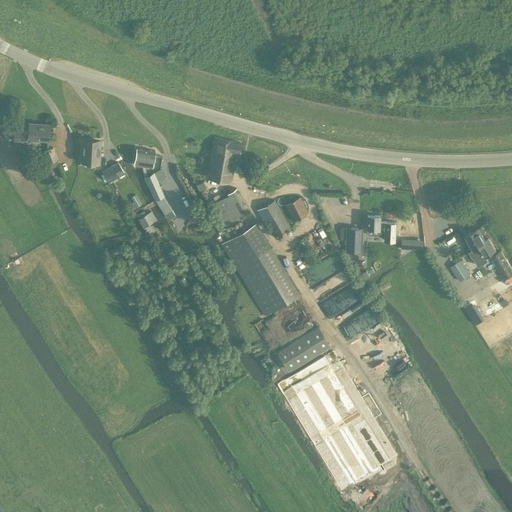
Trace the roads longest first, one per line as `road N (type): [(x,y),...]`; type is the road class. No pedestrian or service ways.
road 1 (tertiary): [(0,46),(73,77),(301,143),(409,160),(511,160)]
road 2 (track): [(444,511),(323,322)]
road 3 (unknown): [(409,160),(428,249),(457,298)]
